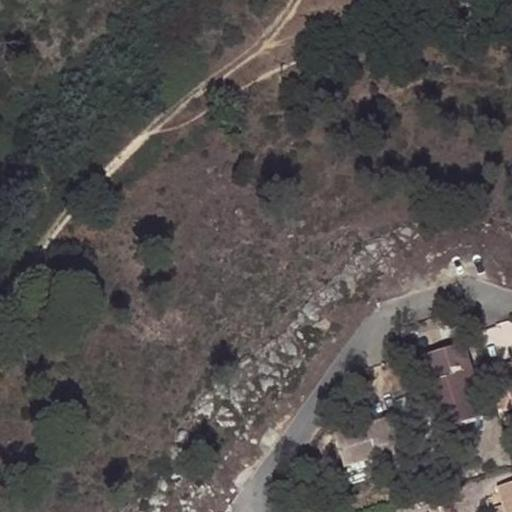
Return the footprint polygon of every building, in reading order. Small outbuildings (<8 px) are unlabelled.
[(431,381),(425,383),(439,430),(487,416),(464,344),(424,356),(431,381)] [(431,381),(424,356),(417,358),(425,383),(431,381)] [(511,417),(511,392),(504,368),(490,372),(504,420),(511,417)] [(374,460),(378,476),(412,466),(398,418),(336,437),(345,468),(374,460)] [(374,460),(345,468),(348,478),(367,472),(369,478),(378,476),(374,460)] [(511,511),(511,482),(498,487),(503,505),(505,511),(511,511)]
